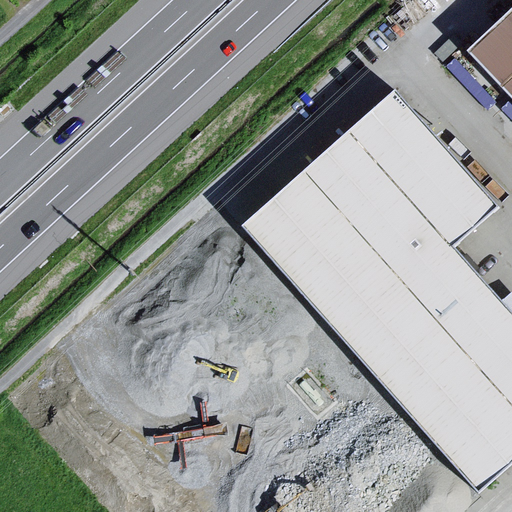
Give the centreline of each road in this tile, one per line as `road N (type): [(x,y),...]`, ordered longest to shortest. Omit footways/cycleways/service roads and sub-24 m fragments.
road 1 (motorway): [(0,248),(270,0)]
road 2 (motorway): [(198,0),(0,182)]
